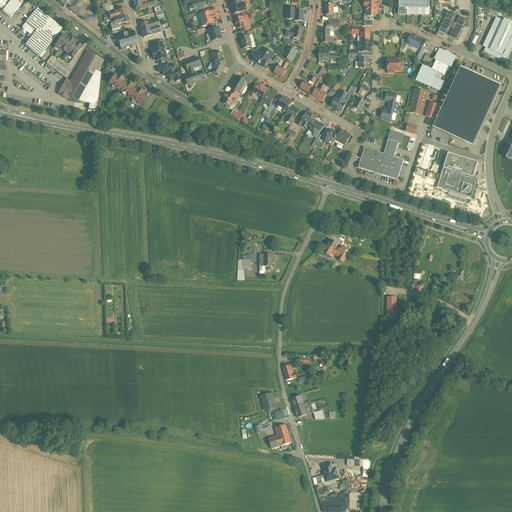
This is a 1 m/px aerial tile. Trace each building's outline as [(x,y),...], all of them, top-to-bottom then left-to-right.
[(0,0),(0,9),(1,11),(3,12),(10,2),(7,0),(0,0)] [(3,12),(2,12),(10,18),(22,3),(17,0),(11,0),(10,2),(3,12)] [(81,0),(75,0),(75,1),(70,8),(80,16),(84,10),(80,7),(84,2),(81,0)] [(141,3),(134,5),(136,12),(143,9),(156,5),(154,0),(151,0),(146,2),(141,3)] [(237,0),(229,0),(233,14),(246,10),(246,9),(247,8),(246,4),(245,4),(244,3),(239,5),(237,0)] [(377,0),(367,0),(367,2),(365,2),(364,7),(367,7),(367,16),(368,16),(368,20),(373,21),(374,21),(374,17),(377,17),(377,16),(378,16),(378,13),(377,13),(377,7),(379,7),(379,3),(377,3),(377,0)] [(202,2),(197,3),(197,2),(191,3),(193,10),(195,10),(204,7),(203,6),(202,2)] [(415,2),(400,2),(400,13),(414,14),(415,2)] [(429,2),(415,2),(414,14),(429,14),(429,9),(430,9),(430,7),(429,7),(429,2)] [(330,5),(325,5),(325,15),(326,15),(326,18),(332,18),(339,18),(339,13),(333,13),(333,5),(330,5)] [(118,10),(109,13),(110,17),(104,19),(105,22),(106,22),(113,20),(128,15),(126,8),(118,11),(118,10)] [(61,28),(37,9),(23,26),(30,31),(35,35),(33,38),(26,46),(39,56),(61,28)] [(305,10),(296,10),(295,21),(300,22),(300,23),(302,23),(302,22),(304,22),(305,10)] [(206,13),(199,15),(198,15),(198,16),(199,20),(200,20),(201,20),(202,24),(206,22),(207,25),(212,23),(210,15),(209,12),(206,13)] [(454,15),(448,12),(439,31),(457,40),(466,20),(458,16),(459,15),(455,13),(454,15)] [(128,15),(113,20),(114,23),(114,24),(114,26),(119,24),(122,23),(122,24),(130,22),(128,15)] [(247,16),(243,18),(242,17),(235,19),(237,29),(243,27),(245,27),(245,26),(250,25),(249,23),(250,23),(249,20),(248,20),(247,16)] [(511,22),(504,19),(490,50),(486,48),(484,53),(506,63),(511,49),(511,22)] [(151,21),(147,22),(142,24),(142,27),(141,28),(142,31),(158,26),(160,26),(158,20),(151,22),(151,21)] [(158,26),(142,31),(144,38),(152,36),(151,35),(160,33),(158,26)] [(170,28),(164,30),(166,38),(172,37),(170,28)] [(218,28),(207,31),(210,41),(210,42),(213,41),(221,39),(218,28)] [(303,30),(296,28),(295,33),(294,37),(293,40),(300,42),(303,30)] [(330,31),(322,31),(322,43),(330,43),(330,37),(330,31)] [(369,31),(362,31),(361,42),(369,42),(369,31)] [(136,44),(132,32),(127,33),(126,33),(123,34),(117,36),(121,48),(136,44)] [(64,35),(55,46),(60,50),(61,49),(69,39),(64,35)] [(249,36),(240,38),(242,44),(243,49),(252,47),(252,48),(258,47),(256,42),(251,44),(249,36)] [(421,40),(411,36),(408,41),(407,44),(408,44),(414,47),(417,49),(419,44),(421,40)] [(82,47),(70,38),(69,39),(61,49),(73,58),(82,47)] [(361,42),(361,52),(370,52),(371,42),(369,42),(361,42)] [(156,46),(152,47),(153,50),(151,51),(152,54),(164,51),(162,44),(156,46)] [(292,49),(288,47),(283,57),(292,62),(298,52),(292,49)] [(273,54),(263,48),(262,49),(260,52),(261,53),(260,54),(257,52),(253,60),(264,67),(269,59),(270,59),(273,54)] [(456,57),(440,49),(435,59),(437,59),(432,70),(437,72),(445,76),(449,65),(452,67),(456,57)] [(87,51),(70,82),(66,80),(62,87),(66,89),(65,91),(63,93),(69,97),(80,103),(81,102),(98,71),(104,61),(87,51)] [(164,51),(152,54),(153,58),(155,58),(156,61),(160,59),(166,58),(166,57),(164,51)] [(183,51),(176,52),(178,59),(185,57),(183,51)] [(329,52),(319,51),(319,60),(329,61),(329,60),(329,54),(329,52)] [(52,56),(46,63),(51,67),(55,61),(57,60),(52,56)] [(198,58),(184,63),(187,71),(193,69),(201,66),(198,58)] [(369,59),(360,58),(360,59),(360,68),(363,68),(363,69),(369,69),(369,59)] [(222,59),(215,61),(215,62),(214,63),(215,65),(211,72),(219,76),(225,67),(222,59)] [(55,61),(51,67),(64,77),(69,72),(55,61)] [(282,67),(278,65),(274,73),(283,78),(287,70),(285,70),(288,64),(285,62),(282,67)] [(168,73),(174,71),(172,64),(168,65),(158,68),(159,72),(162,72),(163,74),(168,73)] [(432,70),(423,66),(417,80),(431,86),(440,90),(443,83),(434,79),(437,72),(432,70)] [(460,70),(455,67),(452,74),(457,76),(460,70)] [(116,75),(107,69),(106,71),(105,77),(111,81),(115,76),(116,75)] [(194,74),(193,69),(188,70),(189,76),(185,77),(188,85),(203,80),(200,72),(194,74)] [(178,70),(174,71),(168,73),(170,80),(172,79),(174,79),(175,82),(181,80),(178,70)] [(98,71),(81,102),(82,103),(89,104),(89,109),(97,111),(98,105),(101,73),(98,71)] [(124,80),(118,75),(116,77),(115,76),(111,81),(109,84),(116,88),(115,88),(119,91),(125,83),(123,82),(124,80)] [(248,76),(245,75),(243,78),(244,78),(250,82),(250,83),(250,84),(252,79),(253,79),(248,76)] [(248,83),(237,76),(237,77),(235,81),(235,80),(233,84),(231,88),(230,88),(232,89),(240,94),(241,95),(241,94),(244,89),(243,88),(246,82),(248,83)] [(478,81),(472,78),(456,112),(462,115),(453,134),(472,142),(497,88),(478,80),(478,81)] [(312,86),(304,81),(300,88),(308,93),(312,86)] [(127,82),(126,84),(125,83),(119,91),(123,94),(123,93),(129,97),(129,98),(135,90),(133,88),(134,86),(127,82)] [(268,89),(259,84),(256,90),(254,93),(255,93),(259,96),(259,97),(262,99),(267,91),(268,89)] [(322,84),(319,89),(317,88),(312,95),(323,102),(327,94),(323,92),(326,86),(322,84)] [(361,84),(356,93),(360,95),(363,89),(368,92),(370,89),(361,84)] [(66,89),(62,87),(61,89),(58,94),(68,100),(69,97),(63,93),(65,91),(66,89)] [(144,93),(137,89),(136,91),(135,90),(129,98),(133,100),(140,104),(145,96),(143,95),(144,93)] [(240,94),(232,89),(230,94),(237,98),(236,98),(237,99),(240,94)] [(427,92),(415,89),(409,113),(422,116),(427,92)] [(276,96),(267,91),(262,99),(261,102),(261,103),(261,102),(265,104),(265,103),(269,105),(268,107),(269,107),(271,104),(276,96)] [(230,94),(228,93),(227,95),(225,98),(225,99),(223,102),(224,103),(224,104),(225,105),(226,105),(227,105),(228,105),(231,107),(236,98),(237,98),(230,94)] [(350,93),(348,96),(346,95),(344,99),(346,100),(350,102),(354,95),(350,93)] [(397,96),(387,93),(385,101),(389,102),(388,107),(397,109),(398,104),(395,103),(397,96)] [(140,104),(136,109),(141,112),(149,99),(145,96),(140,104)] [(283,97),(277,108),(286,113),(291,106),(293,102),(283,97)] [(366,102),(358,98),(353,108),(362,112),(364,108),(363,108),(366,102)] [(340,101),(335,99),(331,106),(340,111),(344,104),(344,103),(345,102),(341,100),(340,101)] [(438,105),(430,103),(426,117),(434,119),(438,105)] [(269,107),(268,107),(264,113),(269,116),(274,108),(275,106),(271,104),(269,107)] [(300,111),(291,106),(286,113),(286,115),(289,117),(287,122),(292,125),(293,123),(300,111)] [(397,109),(388,107),(387,111),(383,110),(381,118),(391,120),(393,113),(396,114),(397,109)] [(278,110),(274,108),(269,116),(273,118),(278,110)] [(235,109),(232,116),(242,120),(245,113),(235,109)] [(316,118),(307,113),(299,126),(301,122),(306,125),(305,128),(309,130),(314,121),(316,118)] [(324,126),(314,121),(309,130),(314,133),(313,136),(317,138),(324,126)] [(416,127),(408,125),(408,124),(406,132),(414,134),(417,127),(416,127)] [(342,131),(341,130),(339,135),(334,143),(338,145),(339,143),(345,146),(345,147),(345,146),(346,145),(351,136),(348,134),(347,134),(342,131)] [(339,135),(332,131),(330,134),(328,134),(326,137),(328,138),(326,141),(333,145),(334,143),(339,135)] [(389,140),(384,154),(378,175),(382,176),(398,181),(404,160),(403,160),(394,157),(399,143),(389,140)] [(324,144),(319,141),(316,146),(321,149),(324,144)] [(426,146),(413,187),(426,191),(439,150),(426,146)] [(384,154),(366,148),(365,148),(358,168),(374,173),(378,175),(384,154)] [(478,163),(448,153),(444,168),(438,187),(452,192),(451,196),(456,197),(457,193),(467,196),(473,193),(475,186),(476,184),(473,178),(478,163)] [(356,224),(341,222),(340,230),(346,232),(355,233),(355,229),(356,224)] [(338,244),(331,240),(327,247),(337,252),(339,250),(336,248),(337,246),(338,244)] [(337,252),(327,247),(324,253),(327,255),(326,256),(328,257),(329,256),(330,257),(333,253),(336,255),(335,255),(339,257),(340,254),(337,252)] [(342,249),(341,250),(339,249),(339,250),(337,252),(340,254),(343,256),(347,249),(343,247),(342,249)] [(343,256),(340,254),(339,257),(337,259),(343,263),(346,258),(343,256)] [(273,255),(262,255),(261,267),(272,267),(273,255)] [(251,260),(242,261),(244,274),(253,274),(251,260)] [(397,298),(387,298),(387,318),(396,318),(397,298)] [(290,365),(283,367),(287,381),(297,378),(296,374),(294,374),(293,370),(291,371),(290,365)] [(272,394),(261,397),(265,411),(276,408),(272,394)] [(304,405),(295,408),(298,418),(310,414),(309,412),(313,411),(311,403),(304,405)] [(262,428),(264,430),(272,425),(270,422),(262,428)] [(286,425),(276,428),(278,436),(264,440),(268,450),(292,443),(286,425)] [(348,459),(347,466),(364,467),(363,475),(361,475),(360,480),(358,480),(358,483),(368,484),(371,458),(355,457),(355,459),(348,459)] [(331,463),(323,466),(326,475),(324,475),(326,482),(336,479),(339,477),(337,468),(333,469),(331,463)] [(364,501),(364,493),(350,493),(350,510),(358,510),(358,501),(364,501)] [(339,504),(328,504),(328,511),(342,511),(342,499),(339,499),(339,504)]
